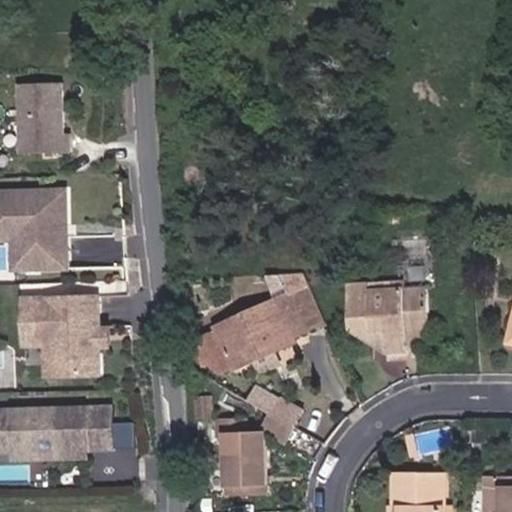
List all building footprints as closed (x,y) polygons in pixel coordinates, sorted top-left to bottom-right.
[(73,153),(72,134),(66,134),(65,124),(60,119),(60,114),(65,109),(64,83),(20,85),(22,154),(73,153)] [(69,227),(68,190),(0,192),(0,234),(34,234),(35,269),(71,269),(70,235),(65,235),(64,227),(69,227)] [(35,269),(34,234),(0,234),(0,240),(15,240),(16,270),(35,269)] [(329,323),(307,273),(283,275),(292,295),(309,331),(329,323)] [(432,320),(430,294),(408,295),(408,289),(373,291),(372,285),(351,286),(353,323),(372,322),(372,328),(387,328),(389,354),(411,352),(410,325),(430,323),(432,320)] [(301,340),(299,336),(309,331),(292,295),(216,329),(217,331),(204,338),(204,339),(198,341),(208,367),(214,364),(216,369),(223,375),(258,359),(255,353),(274,344),(277,351),(301,340)] [(103,375),(102,348),(102,328),(100,296),(24,299),(25,341),(62,340),(63,376),(103,375)] [(389,354),(387,328),(372,328),(372,322),(353,323),(389,354)] [(411,358),(430,323),(410,325),(411,352),(389,354),(390,359),(411,358)] [(111,348),(111,328),(102,328),(102,348),(111,348)] [(63,376),(62,340),(25,341),(26,347),(47,347),(48,377),(63,376)] [(277,351),(274,344),(255,353),(258,359),(264,373),(283,364),(277,351)] [(307,413),(289,403),(288,406),(263,391),(255,404),(278,417),(298,429),(307,413)] [(213,418),(212,396),(197,397),(198,419),(213,418)] [(91,450),(90,418),(115,417),(115,406),(0,409),(0,431),(14,432),(14,452),(14,454),(91,450)] [(116,449),(115,417),(90,418),(91,450),(116,449)] [(289,444),(298,429),(278,417),(269,432),(289,444)] [(492,439),(492,417),(479,417),(479,440),(492,439)] [(269,493),(266,434),(249,434),(249,420),(219,421),(219,435),(228,435),(231,494),(269,493)] [(0,452),(14,452),(14,432),(0,431),(0,452)] [(421,455),(416,434),(407,436),(412,457),(421,455)] [(92,458),(91,450),(14,454),(15,461),(92,458)] [(447,511),(448,507),(447,475),(395,474),(395,507),(401,507),(401,511),(447,511)] [(511,511),(511,477),(501,478),(500,511),(511,511)] [(500,511),(501,478),(486,478),(485,511),(500,511)] [(449,502),(448,511),(457,511),(457,503),(449,502)]
